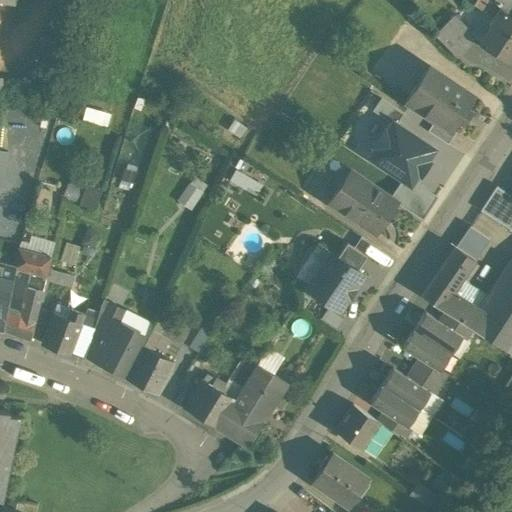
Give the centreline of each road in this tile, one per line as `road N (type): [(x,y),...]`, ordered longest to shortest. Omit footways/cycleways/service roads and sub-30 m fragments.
road 1 (residential): [(511,122),(300,452),(262,494),(229,511)]
road 2 (residential): [(143,511),(182,488),(196,454),(183,433),(110,394),(0,352)]
